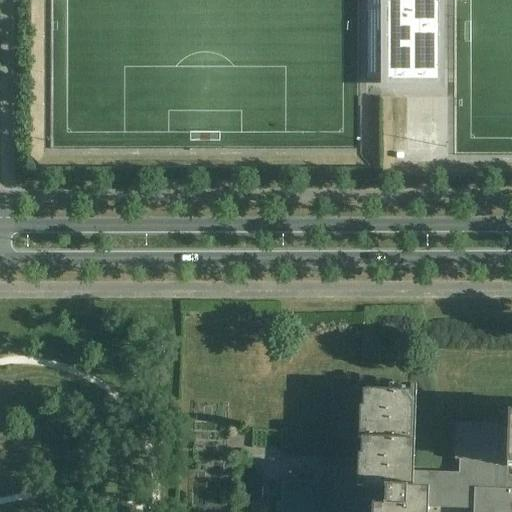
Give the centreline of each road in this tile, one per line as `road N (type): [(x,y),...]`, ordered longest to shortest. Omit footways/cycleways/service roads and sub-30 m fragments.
road 1 (secondary): [(511,226),(0,225)]
road 2 (secondary): [(0,258),(511,258)]
